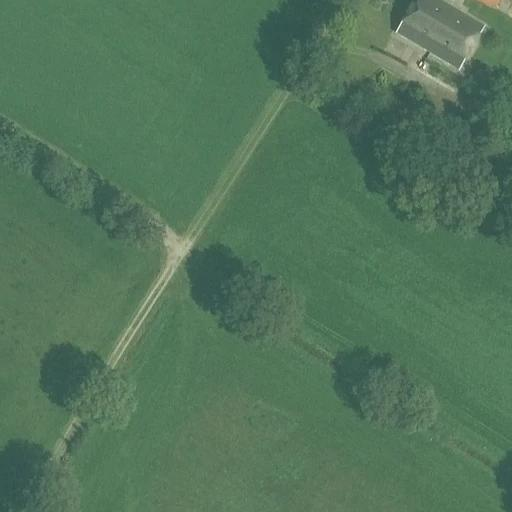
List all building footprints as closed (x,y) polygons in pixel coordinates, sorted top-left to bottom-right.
[(436,0),(416,0),(396,35),(429,54),(459,71),(484,28),(455,11),(436,0)] [(474,0),(494,12),(500,0),(474,0)] [(482,85),(490,70),(480,63),(471,79),(482,85)] [(406,134),(440,164),(456,146),(421,116),(406,134)] [(470,157),(457,174),(479,193),(492,175),(470,157)]
